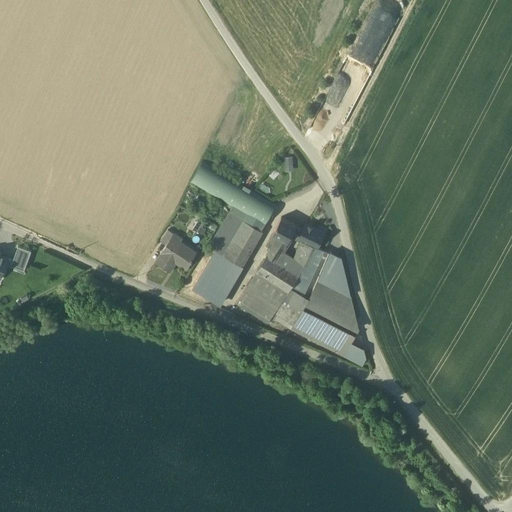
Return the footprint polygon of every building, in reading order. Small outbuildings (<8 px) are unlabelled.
[(293,155),(284,156),(286,170),(294,170),(293,155)] [(243,219),(261,230),(274,207),(201,165),(188,188),(228,211),(243,219)] [(233,237),(243,219),(228,211),(208,245),(214,249),(223,254),(233,237)] [(192,216),(189,223),(195,226),(198,219),(192,216)] [(297,225),(281,217),(272,233),(273,233),(288,242),(291,235),(297,225)] [(207,224),(200,219),(194,229),(201,233),(207,224)] [(261,230),(243,219),(233,237),(253,248),(263,231),(261,230)] [(318,228),(306,222),(303,228),(298,238),(301,240),(310,244),(318,248),(318,247),(317,247),(323,234),(317,231),(318,228)] [(303,228),(297,225),(291,235),(298,238),(303,228)] [(169,229),(161,240),(167,244),(172,237),(175,233),(169,229)] [(288,242),(273,233),(266,245),(271,248),(266,255),(275,261),(282,250),(288,242)] [(172,237),(167,244),(162,252),(163,252),(157,261),(167,268),(173,258),(187,267),(193,258),(193,257),(196,251),(180,240),(179,242),(172,237)] [(253,248),(233,237),(223,254),(243,266),(253,248)] [(301,240),(294,257),(301,262),(302,259),(304,258),(310,244),(301,240)] [(294,257),(282,250),(275,261),(298,275),(304,279),(318,248),(310,244),(304,258),(302,259),(301,262),(294,257)] [(318,248),(304,279),(298,275),(291,286),(309,298),(310,298),(318,279),(329,252),(318,247),(318,248)] [(219,306),(243,266),(223,254),(214,249),(191,289),(219,306)] [(298,275),(275,261),(266,255),(256,270),(288,290),(291,286),(298,275)] [(351,296),(318,279),(310,298),(309,298),(306,303),(359,328),(351,296)] [(280,304),(248,283),(236,302),(268,322),(272,316),(280,304)] [(300,312),(282,300),(280,304),(272,316),(291,328),(300,312)] [(355,334),(303,308),(300,312),(291,328),(343,355),(355,334)]
